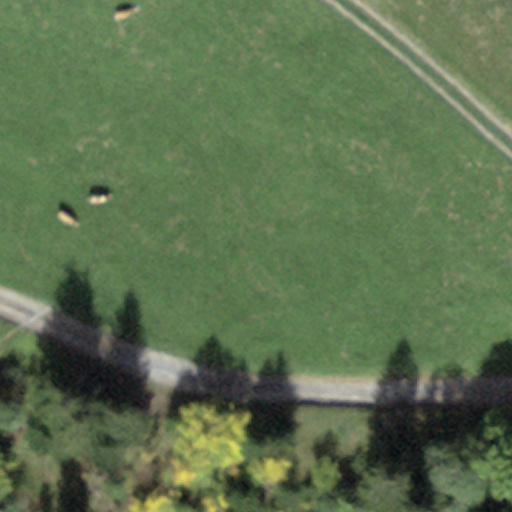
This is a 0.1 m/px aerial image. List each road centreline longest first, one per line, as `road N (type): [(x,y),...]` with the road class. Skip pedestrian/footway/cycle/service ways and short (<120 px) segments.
road 1 (track): [(511,392),(260,395),(150,372)]
road 2 (track): [(511,148),(324,0)]
road 3 (track): [(0,308),(150,372)]
